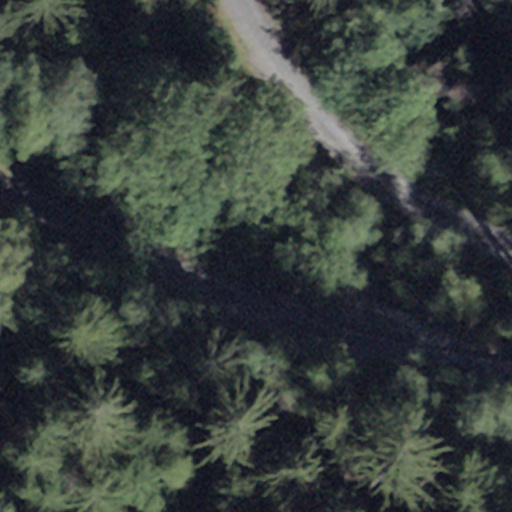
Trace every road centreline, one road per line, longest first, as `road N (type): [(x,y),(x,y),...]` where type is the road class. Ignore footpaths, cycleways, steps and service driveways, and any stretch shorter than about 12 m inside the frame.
road 1 (unclassified): [(0,176),(307,320),(511,366)]
road 2 (unclassified): [(511,239),(445,207),(346,142),(285,77),(240,0)]
